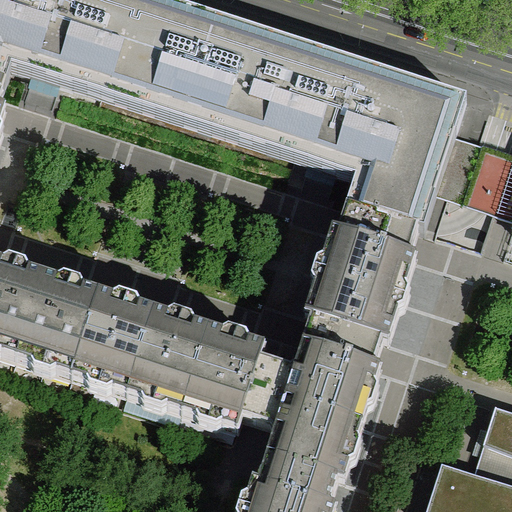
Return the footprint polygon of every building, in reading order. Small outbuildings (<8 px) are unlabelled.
[(47,87),(74,0),(0,0),(0,100),(3,102),(13,76),(47,87)] [(184,130),(217,26),(135,0),(74,0),(47,87),(184,130)] [(323,175),(356,70),(217,26),(184,130),(323,175)] [(348,213),(419,236),(425,238),(436,203),(455,143),(467,106),(356,70),(323,175),(356,185),(348,213)] [(511,161),(497,157),(455,143),(436,203),(471,215),(506,226),(511,228),(511,161)] [(339,239),(411,262),(416,247),(419,236),(348,213),(344,224),(339,239)] [(315,278),(407,308),(410,300),(408,294),(417,265),(411,262),(339,239),(333,237),(324,267),(318,270),(315,278)] [(0,362),(2,361),(17,366),(44,283),(28,278),(26,272),(9,267),(4,270),(0,268),(0,362)] [(307,340),(304,352),(375,373),(378,362),(383,348),(389,350),(399,320),(405,317),(407,308),(315,278),(312,287),(316,293),(306,322),(312,324),(307,340)] [(59,287),(44,283),(17,366),(32,370),(34,377),(51,382),(57,379),(73,384),(100,300),(83,295),(80,289),(65,284),(63,285),(59,287)] [(114,305),(100,300),(73,384),(87,389),(90,395),(107,400),(113,397),(127,402),(154,318),(140,314),(137,308),(120,302),(114,305)] [(169,323),(154,318),(127,402),(142,406),(145,413),(162,418),(167,415),(182,420),(209,336),(195,331),(192,325),(174,319),(169,323)] [(224,340),(209,336),(182,420),(197,424),(200,430),(217,435),(223,432),(239,438),(245,418),(258,422),(271,380),(273,377),(259,373),(265,354),(249,349),(247,343),(229,337),(224,340)] [(268,461),(339,484),(346,486),(350,471),(356,468),(361,451),(358,446),(362,435),(367,418),(374,413),(379,397),(376,391),(381,375),(375,373),(304,352),(292,387),(271,380),(258,422),(279,427),(268,461)] [(511,493),(475,481),(443,471),(429,511),(511,511),(511,418),(496,413),(484,449),(511,460),(511,493)] [(511,460),(484,449),(475,481),(511,493),(511,460)] [(333,511),(331,511),(339,484),(268,461),(259,488),(253,486),(248,502),(243,505),(240,511),(333,511)]
